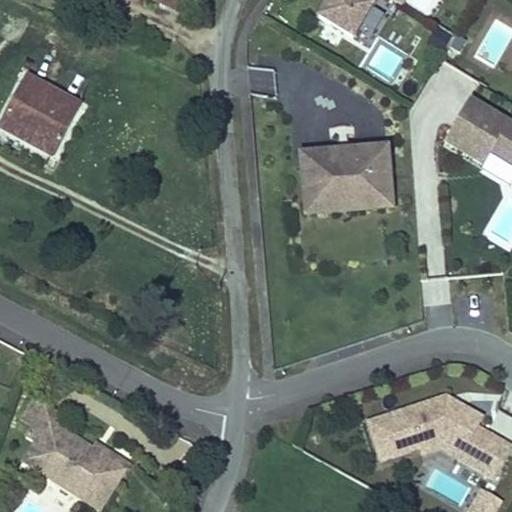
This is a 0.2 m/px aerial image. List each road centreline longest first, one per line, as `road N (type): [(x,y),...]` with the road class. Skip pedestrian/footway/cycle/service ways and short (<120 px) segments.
road 1 (unclassified): [(237,398),(221,68),(235,0)]
road 2 (unclassified): [(237,398),(289,393),(436,344),(491,350),(511,362)]
road 3 (residential): [(235,417),(154,390),(0,307)]
road 4 (unknown): [(233,254),(148,236),(38,186)]
